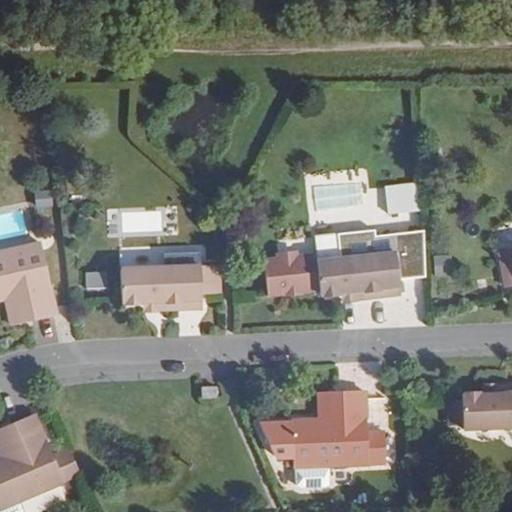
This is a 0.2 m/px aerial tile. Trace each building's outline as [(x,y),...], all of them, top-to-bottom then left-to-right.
[(419,183),(384,186),(387,216),(422,213),(419,183)] [(425,258),(424,232),(408,233),(409,259),(425,258)] [(348,239),(349,254),(380,252),(380,238),(348,239)] [(0,300),(5,300),(24,295),(30,321),(57,315),(55,308),(40,243),(0,251),(0,300)] [(511,250),(499,253),(504,285),(511,283),(511,250)] [(202,308),(201,290),(201,266),(200,251),(165,252),(165,268),(120,270),(122,303),(125,303),(126,305),(139,304),(139,302),(145,302),(175,301),(175,309),(202,308)] [(401,294),(400,288),(396,253),(317,262),(320,295),(324,295),(324,297),(338,295),(337,294),(343,293),(373,289),(373,298),(401,294)] [(504,285),(499,253),(485,255),(491,290),(505,287),(504,285)] [(433,256),(435,277),(452,276),(451,255),(433,256)] [(221,289),(220,265),(204,266),(206,290),(221,289)] [(86,272),(86,290),(108,290),(108,272),(86,272)] [(344,301),(373,298),(373,289),(343,293),(344,301)] [(24,295),(5,300),(10,325),(30,321),(24,295)] [(175,309),(175,301),(145,302),(145,311),(175,309)] [(511,393),(511,385),(484,387),(484,395),(511,393)] [(216,397),(216,387),(201,388),(202,398),(216,397)] [(385,462),(383,430),(367,431),(366,399),(365,392),(338,393),(339,419),(319,420),(291,421),(293,466),(329,464),(367,463),(385,462)] [(338,393),(318,394),(319,420),(339,419),(338,393)] [(462,414),(463,423),(463,429),(511,427),(511,393),(484,395),(479,395),(479,393),(465,394),(465,396),(461,396),(462,397),(444,397),(445,415),(462,414)] [(463,423),(462,414),(445,415),(445,423),(463,423)] [(52,456),(38,421),(35,415),(10,426),(20,450),(2,457),(0,457),(0,511),(22,511),(19,502),(64,483),(52,456)] [(10,426),(0,429),(0,453),(2,457),(20,450),(10,426)] [(69,449),(52,456),(64,483),(79,475),(69,449)] [(368,481),(367,463),(329,464),(330,482),(333,485),(365,484),(368,481)]
